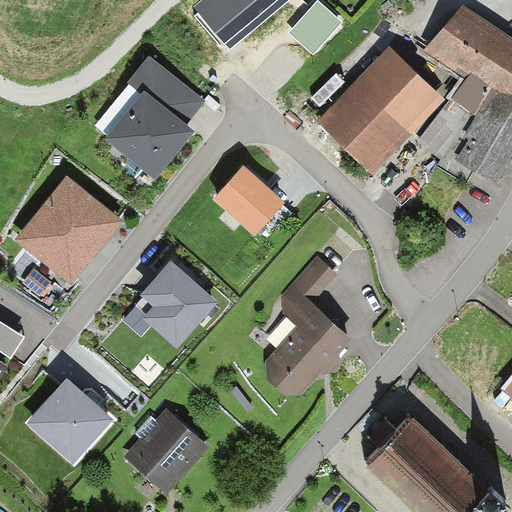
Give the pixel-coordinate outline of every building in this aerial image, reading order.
[(202,0),(195,6),(231,49),(289,0),(202,0)] [(318,0),(289,32),(313,55),(343,22),(318,0)] [(511,38),(464,7),(427,52),(470,78),(419,142),(443,158),(470,114),(478,119),(465,139),(471,142),(457,161),(498,186),(511,162),(511,38)] [(444,102),(386,47),(315,123),(373,178),(444,102)] [(142,94),(105,140),(156,181),(196,132),(189,127),(208,104),(149,56),(128,83),(142,94)] [(245,168),(215,201),(257,239),(287,206),(253,176),(245,168)] [(69,177),(17,240),(72,285),(124,222),(69,177)] [(294,329),(263,362),(263,378),(278,393),(298,394),(317,372),(329,371),(334,365),(335,358),(331,355),(347,337),(323,315),(328,309),(315,298),(335,277),(313,257),(277,295),(278,314),(294,329)] [(200,284),(172,260),(142,294),(156,307),(146,318),(178,346),(219,301),(200,284)] [(35,269),(23,284),(40,298),(52,282),(35,269)] [(0,326),(0,351),(11,358),(22,340),(0,326)] [(0,386),(11,369),(0,361),(0,386)] [(511,371),(498,389),(511,400),(511,371)] [(69,375),(27,422),(72,463),(115,416),(97,401),(69,375)] [(163,407),(121,455),(164,493),(206,444),(163,407)] [(405,416),(361,463),(413,511),(492,511),(502,501),(487,487),(485,491),(405,416)]
